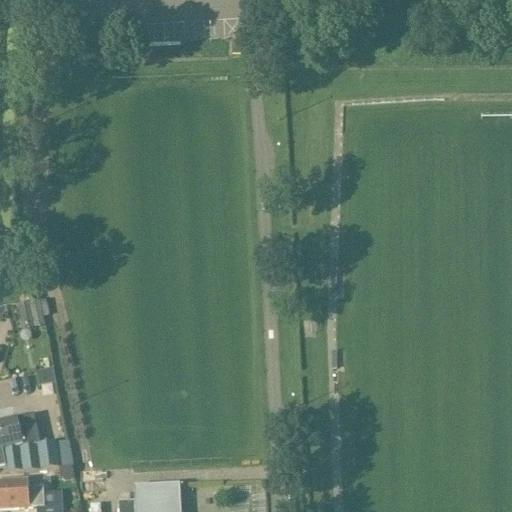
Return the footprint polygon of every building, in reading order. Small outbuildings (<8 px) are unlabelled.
[(177,58),(176,45),(147,46),(147,59),(177,58)] [(240,56),(240,48),(232,48),(232,56),(240,56)] [(45,329),(40,303),(19,307),(23,333),(45,329)] [(38,385),(56,382),(54,370),(36,373),(38,385)] [(0,468),(6,468),(2,450),(23,446),(17,419),(0,423),(0,468)] [(55,445),(5,451),(8,476),(58,470),(70,468),(74,467),(70,444),(55,445)] [(28,510),(36,510),(36,511),(62,511),(61,494),(43,495),(43,490),(28,491),(27,483),(0,484),(0,511),(28,511),(28,510)] [(181,511),(180,486),(134,489),(134,503),(119,504),(119,511),(181,511)]
